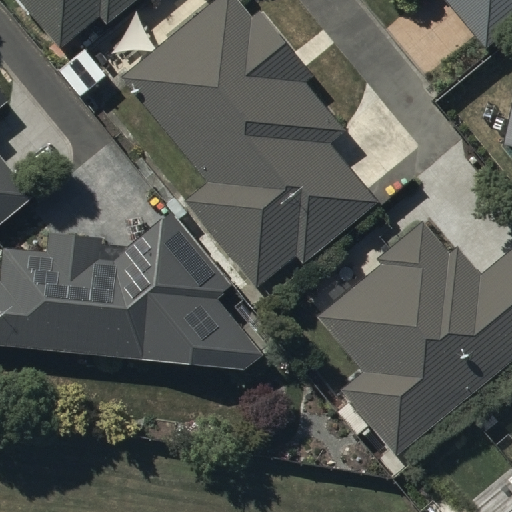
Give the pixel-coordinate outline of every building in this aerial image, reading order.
[(11,0),(59,56),(97,24),(107,36),(148,0),(11,0)] [(234,0),(223,0),(120,84),(206,189),(183,207),(255,297),(294,265),(301,273),(380,209),(334,153),(350,140),(310,91),(317,84),(261,15),(253,23),(234,0)] [(511,0),(396,0),(402,7),(410,0),(441,0),(487,56),(511,35),(511,0)] [(0,229),(30,205),(0,169),(0,111),(7,106),(0,98),(0,229)] [(1,288),(0,288),(0,356),(187,378),(246,380),(266,365),(217,303),(231,291),(173,219),(128,255),(105,252),(106,242),(52,237),(50,258),(4,253),(1,288)] [(363,381),(340,400),(395,465),(511,368),(511,254),(480,281),(456,252),(447,260),(427,236),(317,326),(363,381)]
